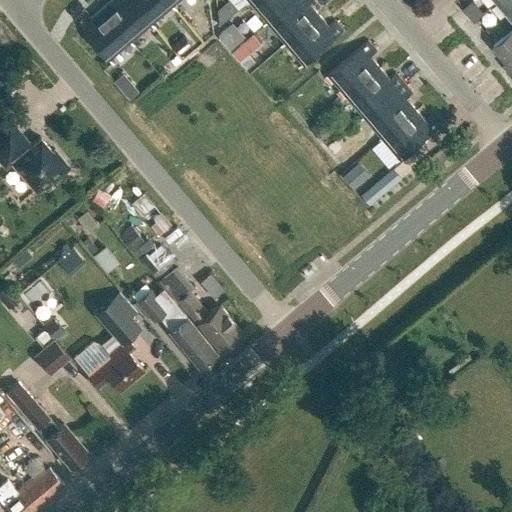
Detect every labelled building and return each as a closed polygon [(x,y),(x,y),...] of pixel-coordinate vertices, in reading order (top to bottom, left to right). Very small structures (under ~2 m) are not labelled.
[(111,0),(103,8),(131,42),(153,24),(132,0),(111,0)] [(132,0),(153,24),(174,6),(168,0),(132,0)] [(229,0),(227,0),(214,11),(217,29),(239,11),(229,0)] [(252,0),(250,1),(268,22),(294,0),(252,0)] [(294,0),(268,22),(286,43),(319,15),(310,4),(314,0),(294,0)] [(449,0),(462,15),(479,0),(449,0)] [(504,0),(479,0),(462,15),(477,33),(510,5),(504,0)] [(76,20),(110,60),(131,42),(103,8),(91,17),(86,11),(76,20)] [(286,43),(304,65),(344,31),(335,21),(328,26),(319,15),(286,43)] [(511,25),(505,17),(497,24),(507,35),(511,30),(511,25)] [(253,34),(233,51),(232,52),(240,61),(241,60),(261,43),(253,34)] [(482,36),(475,43),(484,54),(492,48),(482,36)] [(328,75),(347,97),(380,68),(371,57),(377,51),(368,41),(328,75)] [(492,48),(484,54),(511,86),(511,42),(498,55),(492,48)] [(347,97),(364,118),(404,84),(396,74),(390,79),(380,68),(347,97)] [(364,118),(382,139),(416,110),(407,99),(413,94),(404,84),(364,118)] [(382,139),(400,160),(440,126),(431,116),(425,121),(416,110),(382,139)] [(13,163),(36,191),(50,179),(52,181),(69,167),(55,149),(52,151),(41,137),(29,147),(25,142),(27,140),(9,119),(0,126),(0,160),(6,168),(13,163)] [(362,196),(370,206),(418,165),(409,155),(362,196)] [(343,175),(354,188),(366,178),(354,165),(343,175)] [(139,195),(148,208),(159,201),(151,188),(139,195)] [(99,190),(95,199),(105,204),(109,195),(99,190)] [(169,207),(156,213),(163,229),(177,223),(169,207)] [(178,253),(166,236),(157,243),(146,227),(135,235),(158,267),(178,253)] [(112,240),(98,249),(113,271),(126,261),(112,240)] [(74,263),(86,252),(77,242),(64,253),(74,263)] [(181,256),(163,272),(179,290),(197,275),(181,256)] [(150,289),(136,301),(153,321),(161,314),(173,329),(169,332),(198,367),(215,353),(173,303),(167,309),(150,289)] [(177,299),(219,349),(241,331),(219,304),(207,314),(188,291),(177,299)] [(109,377),(119,388),(142,368),(129,352),(135,347),(128,339),(140,328),(115,297),(99,310),(125,341),(86,373),(98,387),(109,377)] [(80,352),(93,363),(110,345),(97,333),(80,352)] [(38,354),(55,372),(74,354),(58,336),(38,354)] [(72,437),(73,433),(64,423),(58,427),(18,381),(6,391),(59,455),(62,453),(72,466),(86,453),(72,437)] [(24,482),(42,502),(64,483),(50,466),(45,470),(36,459),(25,469),(29,473),(30,471),(33,474),(24,482)] [(5,504),(11,511),(30,511),(42,502),(24,482),(15,489),(6,479),(0,484),(0,503),(2,506),(5,504)]
